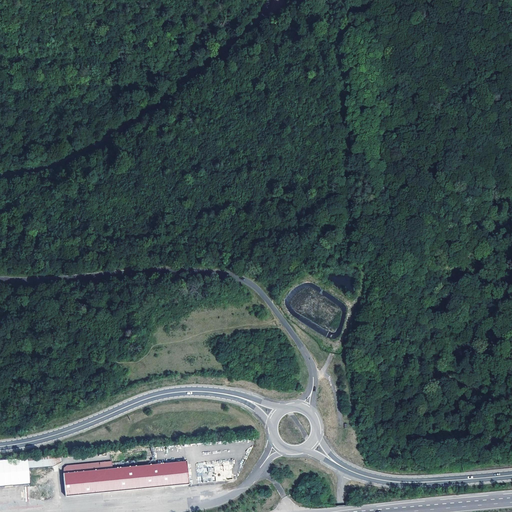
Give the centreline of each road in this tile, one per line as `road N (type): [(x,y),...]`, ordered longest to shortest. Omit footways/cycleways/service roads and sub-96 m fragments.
road 1 (tertiary): [(312,389),(308,358),(245,279),(189,270),(0,278)]
road 2 (tertiary): [(0,176),(63,162),(146,113),(251,29),(271,0)]
road 3 (track): [(0,72),(67,84),(97,77),(174,47),(238,0)]
road 4 (secondary): [(246,399),(164,393),(0,446)]
road 5 (secondary): [(345,468),(408,482),(511,474)]
